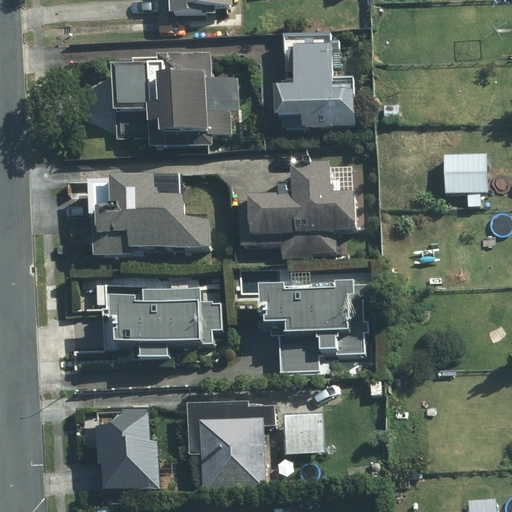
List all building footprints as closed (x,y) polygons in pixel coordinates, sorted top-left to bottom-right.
[(234,16),(233,0),(169,0),(171,22),(190,22),(190,18),(234,16)] [(296,100),(277,101),(278,130),(303,129),(304,139),(358,137),(356,86),(335,87),(334,54),(295,55),(296,100)] [(150,144),(150,158),(215,155),(214,144),(234,143),(232,118),(242,117),(240,86),(216,87),(215,63),(159,66),(160,74),(114,76),(116,121),(119,121),(121,146),(150,144)] [(490,161),(444,160),(444,199),(489,200),(490,161)] [(248,209),(250,248),(358,242),(357,204),(334,205),(332,176),(293,178),(294,207),(248,209)] [(156,188),(99,190),(102,264),(138,263),(138,258),(214,255),(213,227),(186,228),(185,208),(164,209),(163,201),(157,202),(156,188)] [(286,298),(259,299),(260,320),(265,320),(266,339),(272,338),(272,345),(280,345),(282,382),(324,380),(323,363),(353,362),(367,361),(365,310),(370,309),(369,292),(339,294),(339,302),(286,305),(286,298)] [(145,314),(104,315),(106,357),(117,356),(117,360),(140,359),(141,371),(174,370),(174,357),(202,356),(202,352),(214,351),(214,340),(225,340),(224,310),(203,311),(202,296),(144,299),(145,314)] [(250,411),(189,414),(191,463),(203,462),(205,501),(268,499),(265,435),(277,435),(276,414),(250,415),(250,411)] [(104,476),(105,502),(162,499),(160,452),(153,452),(151,420),(124,421),(124,426),(113,439),(98,439),(100,477),(104,476)] [(326,420),(284,422),(286,461),(328,459),(326,420)]
